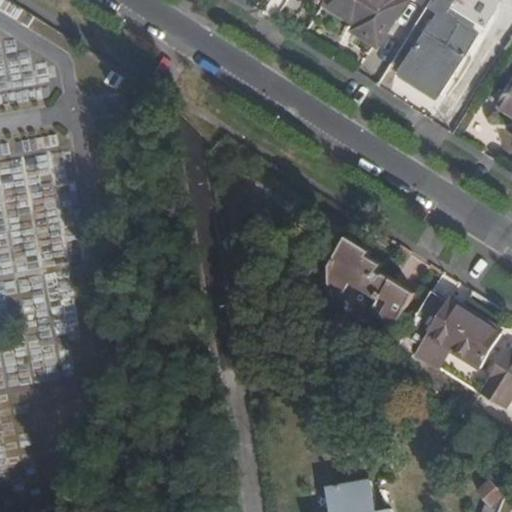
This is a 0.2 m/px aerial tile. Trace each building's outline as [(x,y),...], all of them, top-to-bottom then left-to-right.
[(273,0),(266,13),(276,20),(288,1),(284,0),(273,0)] [(288,0),(288,1),(276,20),(290,28),(303,7),(292,0),(288,0)] [(327,0),(325,4),(358,24),(355,31),(380,46),(409,1),(407,0),(327,0)] [(433,0),(430,6),(441,13),(403,72),(440,96),(479,35),(448,15),(457,0),(433,0)] [(511,116),(511,84),(497,108),(511,116)] [(374,276),(381,264),(367,256),(370,251),(348,236),(327,267),(330,283),(345,292),(350,285),(375,301),(371,309),(395,324),(415,293),(386,275),(382,275),(379,280),(374,276)] [(433,289),(405,336),(420,346),(428,333),(479,365),(500,331),(433,289)] [(511,352),(509,350),(483,391),(506,406),(511,396),(511,352)] [(350,387),(368,383),(364,361),(346,365),(350,387)] [(397,511),(396,506),(380,509),(375,480),(332,488),(335,511),(397,511)] [(511,511),(511,492),(492,485),(481,511),(511,511)]
